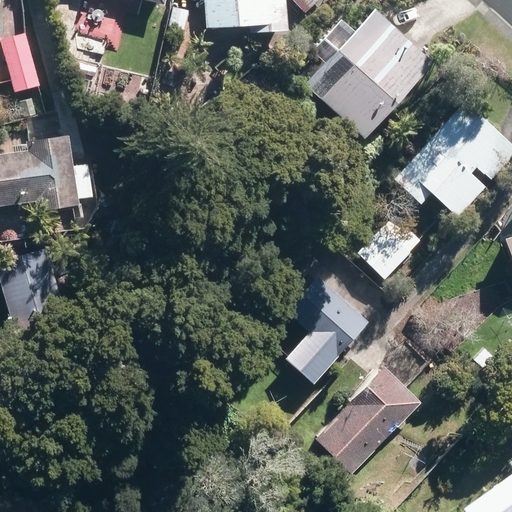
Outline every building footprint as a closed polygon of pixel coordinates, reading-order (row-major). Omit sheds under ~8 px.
[(275,0),(201,0),(204,25),(276,20),(275,0)] [(421,63),(371,16),(305,88),(355,134),(421,63)] [(34,85),(21,36),(0,41),(0,43),(13,91),(34,85)] [(509,149),(460,105),(393,178),(416,199),(423,192),(448,215),(474,186),(461,174),(470,165),(483,177),(509,149)] [(68,203),(59,138),(24,142),(25,152),(0,155),(0,203),(31,200),(32,207),(68,203)] [(371,234),(352,250),(379,280),(397,264),(371,234)] [(511,238),(503,241),(511,270),(511,238)] [(55,314),(40,251),(0,260),(0,288),(9,325),(55,314)] [(310,378),(359,324),(315,285),(266,339),(310,378)] [(408,403),(375,373),(317,437),(350,467),(408,403)] [(511,511),(511,480),(469,511),(511,511)]
